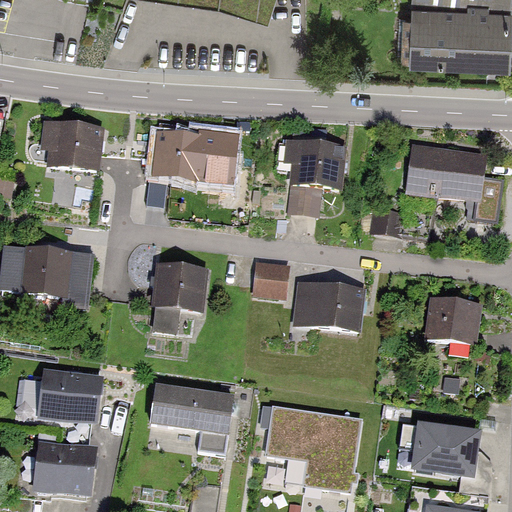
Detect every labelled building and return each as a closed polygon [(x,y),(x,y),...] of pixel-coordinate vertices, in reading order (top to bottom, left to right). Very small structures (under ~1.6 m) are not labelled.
[(511,0),(415,0),(415,6),(412,69),(511,70),(511,0)] [(110,135),(45,128),(40,173),(105,180),(110,135)] [(239,150),(159,141),(155,182),(235,190),(239,150)] [(348,154),(289,148),(285,191),(294,192),(291,218),(320,221),(323,195),(343,197),(348,154)] [(414,154),(409,201),(481,209),(479,226),(500,229),(505,187),(487,185),(490,162),(414,154)] [(90,306),(95,261),(6,252),(1,297),(90,306)] [(213,274),(158,269),(154,316),(208,321),(213,274)] [(288,307),(291,272),(260,269),(256,303),(288,307)] [(299,287),(295,330),(361,337),(366,294),(299,287)] [(474,348),(479,310),(434,305),(429,343),(474,348)] [(45,375),(40,425),(99,431),(104,381),(45,375)] [(159,391),(153,431),(231,441),(236,402),(159,391)] [(363,424),(275,411),(267,463),(308,469),(304,494),(352,501),(363,424)] [(478,443),(421,436),(415,481),(473,488),(478,443)] [(41,448),(36,497),(94,503),(100,454),(41,448)]
